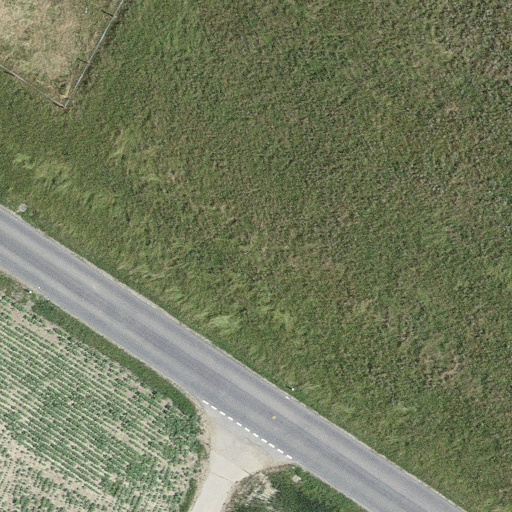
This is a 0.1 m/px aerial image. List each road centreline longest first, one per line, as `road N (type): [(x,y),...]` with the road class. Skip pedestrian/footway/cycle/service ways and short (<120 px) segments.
road 1 (tertiary): [(0,228),(415,511)]
road 2 (track): [(256,401),(204,511)]
